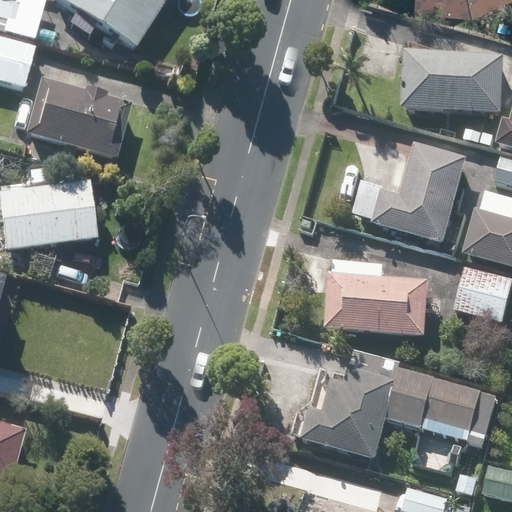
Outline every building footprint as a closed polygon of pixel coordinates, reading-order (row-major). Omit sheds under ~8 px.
[(0,0),(0,36),(36,46),(47,2),(39,0),(0,0)] [(52,0),(51,2),(136,56),(171,0),(52,0)] [(418,0),(417,10),(478,13),(505,0),(418,0)] [(34,53),(0,45),(0,88),(25,95),(34,53)] [(505,64),(406,58),(403,115),(501,120),(505,64)] [(128,109),(40,86),(25,144),(113,167),(128,109)] [(511,121),(511,126),(507,125),(499,150),(511,153),(511,121)] [(468,167),(418,154),(405,204),(382,198),(373,233),(447,251),(468,167)] [(511,168),(501,166),(495,190),(511,194),(511,168)] [(92,190),(0,200),(0,232),(3,258),(98,247),(92,190)] [(511,203),(487,197),(482,217),(511,224),(511,203)] [(511,224),(482,217),(475,215),(463,262),(511,274),(511,224)] [(428,342),(430,287),(382,285),(383,271),(331,269),(329,339),(428,342)] [(511,296),(511,283),(468,273),(458,318),(505,329),(511,296)] [(0,334),(8,302),(0,300),(0,334)] [(348,389),(332,385),(324,414),(310,410),(301,443),(378,465),(389,425),(386,424),(399,374),(401,368),(357,356),(348,389)] [(499,401),(399,374),(386,424),(389,425),(485,451),(499,401)] [(0,484),(11,487),(24,436),(0,430),(0,484)] [(511,474),(490,471),(485,500),(511,504),(511,474)] [(446,511),(448,504),(410,496),(406,511),(446,511)] [(352,511),(309,501),(305,511),(352,511)]
